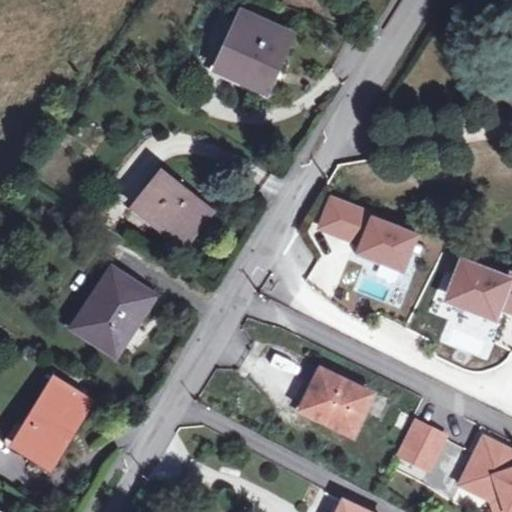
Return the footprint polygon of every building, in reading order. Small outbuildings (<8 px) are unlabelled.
[(212,66),(257,89),(283,36),(237,14),(212,66)] [(181,246),(204,209),(156,177),(132,214),(181,246)] [(382,259),(404,269),(419,233),(396,224),(394,228),(381,223),(383,219),(333,198),(322,227),(356,241),(357,238),(364,241),(358,256),(380,265),(382,259)] [(480,313),(497,319),(502,305),(511,309),(511,275),(511,279),(464,261),(450,295),(482,308),(480,313)] [(127,357),(153,298),(98,274),(83,306),(97,313),(86,338),(127,357)] [(305,410),(355,433),(373,395),(324,370),(305,410)] [(57,381),(31,421),(35,424),(22,444),(55,465),(94,404),(57,381)] [(396,428),(407,433),(415,416),(405,411),(396,428)] [(446,437),(418,423),(402,457),(430,470),(446,437)] [(511,511),(511,451),(485,439),(467,476),(503,493),(509,511),(511,511)] [(509,511),(503,493),(467,476),(463,485),(494,500),(498,511),(509,511)] [(365,511),(345,502),(340,511),(365,511)]
